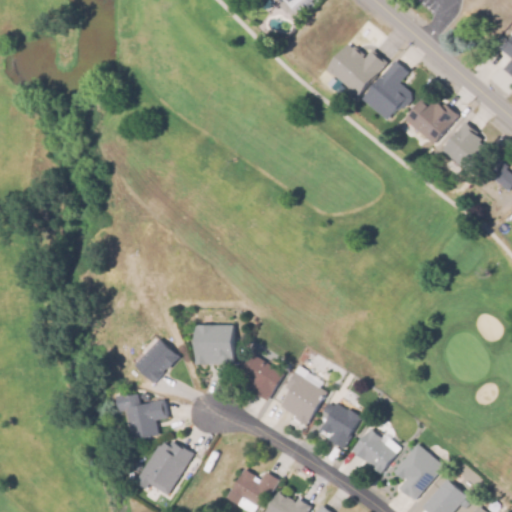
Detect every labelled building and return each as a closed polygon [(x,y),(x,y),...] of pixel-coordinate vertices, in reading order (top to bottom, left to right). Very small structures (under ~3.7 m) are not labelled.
[(273,0),(311,0),(290,19),(273,0)] [(511,76),(511,25),(495,45),(511,58),(502,68),(511,76)] [(348,42),(365,57),(372,48),(387,61),(357,96),(326,68),(348,42)] [(393,60),(407,72),(398,82),(410,92),(387,120),(361,98),(393,60)] [(424,95),(433,103),(435,100),(441,105),(443,102),(458,114),(433,143),(404,118),(424,95)] [(465,123),(481,137),(476,143),(487,152),(468,173),(441,149),(465,123)] [(507,190),(511,184),(511,174),(504,168),(506,166),(496,157),(484,171),(507,190)] [(194,323),(232,322),(233,363),(194,363),(194,323)] [(179,358),(160,338),(134,363),(153,383),(179,358)] [(266,400),(283,369),(252,352),(235,383),(266,400)] [(305,423),(278,406),(298,374),(326,391),(305,423)] [(114,394),(136,389),(139,403),(162,397),(167,418),(156,421),(159,434),(132,440),(125,410),(119,412),(114,394)] [(363,414),(343,449),(327,440),(330,434),(319,427),(336,398),(363,414)] [(372,426),(402,451),(382,475),(352,450),(372,426)] [(172,439),(193,453),(167,494),(149,482),(145,488),(132,480),(156,443),(160,446),(163,441),(169,445),(172,439)] [(414,499),(444,464),(417,442),(394,471),(404,480),(398,486),(414,499)] [(225,496),(238,504),(244,495),(262,506),(279,479),(266,471),(260,482),(241,471),(225,496)] [(425,511),(421,508),(446,480),(465,498),(452,511),(425,511)] [(264,511),(277,493),(294,503),(296,500),(310,508),(307,511),(264,511)]
